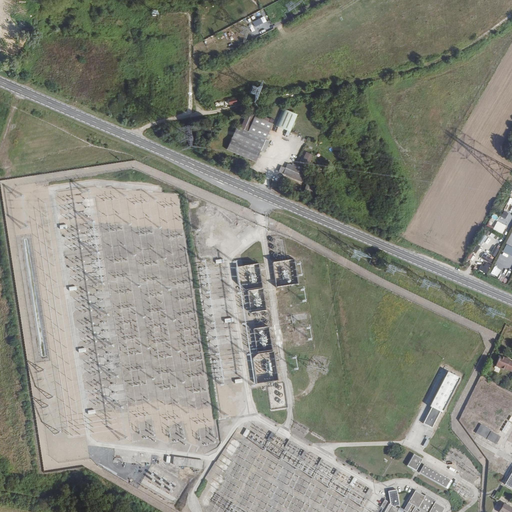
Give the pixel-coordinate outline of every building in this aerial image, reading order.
[(296,113),(280,107),(272,124),(287,131),(296,113)] [(254,161),(270,122),(251,114),(245,130),(234,126),(225,149),(254,161)] [(263,153),(269,140),(264,137),(258,150),(263,153)] [(304,158),(310,160),(312,154),(306,152),(304,158)] [(284,168),(281,173),(300,181),(300,182),(305,171),(290,165),(288,170),(284,168)] [(498,220),(494,228),(503,233),(507,225),(498,220)] [(511,246),(507,244),(503,251),(511,256),(511,255),(511,246)] [(491,254),(495,256),(500,248),(495,246),(491,254)] [(492,262),(494,257),(483,253),(481,258),(492,262)] [(277,286),(298,284),(294,260),(274,262),(277,286)] [(486,262),(484,265),(481,264),(479,269),(487,273),(491,265),(486,262)] [(270,340),(269,330),(263,330),(263,328),(254,329),(254,341),(261,340),(261,344),(267,344),(267,340),(270,340)] [(503,371),(511,375),(511,365),(506,363),(497,359),(493,368),(502,373),(503,371)] [(460,378),(448,372),(430,406),(432,407),(440,411),(442,412),(460,378)] [(268,386),(272,410),(286,407),(284,398),(283,399),(280,384),(268,386)] [(440,411),(432,407),(424,423),(432,427),(440,411)] [(502,431),(506,433),(511,423),(507,421),(502,431)] [(496,444),(501,435),(481,423),(475,432),(496,444)] [(423,459),(413,453),(406,466),(415,471),(416,470),(418,471),(417,473),(446,491),(449,487),(452,481),(423,463),(422,464),(420,463),(423,459)] [(173,459),(173,465),(202,468),(202,462),(173,459)] [(386,508),(383,511),(442,511),(445,508),(435,503),(436,501),(426,495),(425,497),(415,491),(407,506),(405,510),(404,510),(403,511),(400,511),(399,511),(400,510),(396,507),(396,506),(400,506),(397,489),(388,490),(391,503),(390,504),(389,504),(389,503),(386,508)] [(511,511),(511,506),(504,502),(499,511),(500,511),(511,511)]
